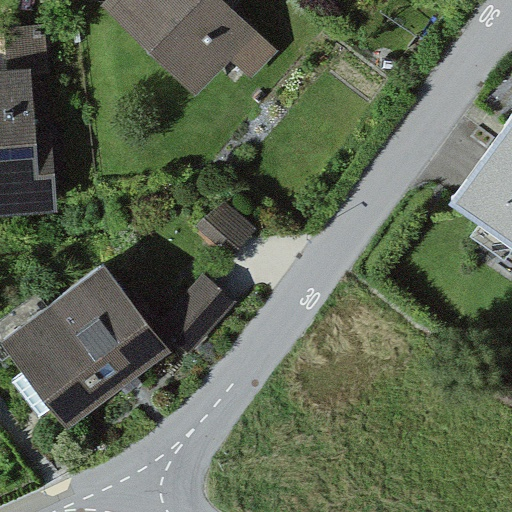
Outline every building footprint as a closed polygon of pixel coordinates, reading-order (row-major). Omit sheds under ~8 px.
[(222,0),(114,0),(111,3),(193,84),(229,48),(250,69),(271,48),(222,0)] [(12,76),(0,76),(0,202),(55,198),(48,138),(33,139),(28,74),(45,73),(42,29),(9,27),(12,76)] [(511,114),(452,197),(493,226),(508,206),(511,209),(511,114)] [(104,274),(10,346),(68,423),(163,351),(104,274)] [(232,304),(204,278),(160,325),(189,351),(232,304)]
